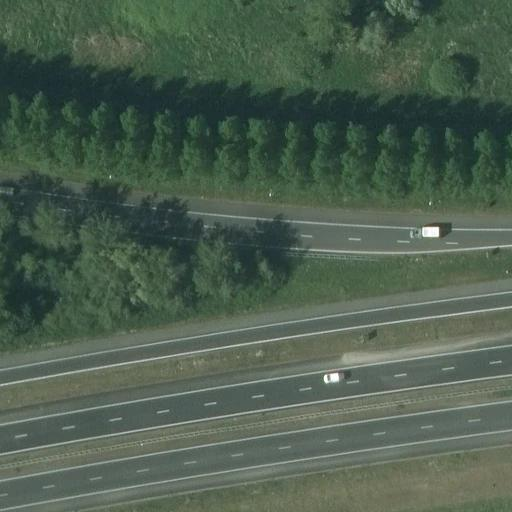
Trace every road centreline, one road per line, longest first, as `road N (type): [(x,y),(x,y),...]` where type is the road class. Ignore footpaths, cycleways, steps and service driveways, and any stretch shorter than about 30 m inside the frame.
road 1 (motorway): [(0,497),(511,417)]
road 2 (motorway): [(511,361),(0,440)]
road 3 (motorway): [(511,301),(0,379)]
road 4 (motorway): [(511,238),(269,235),(0,201)]
